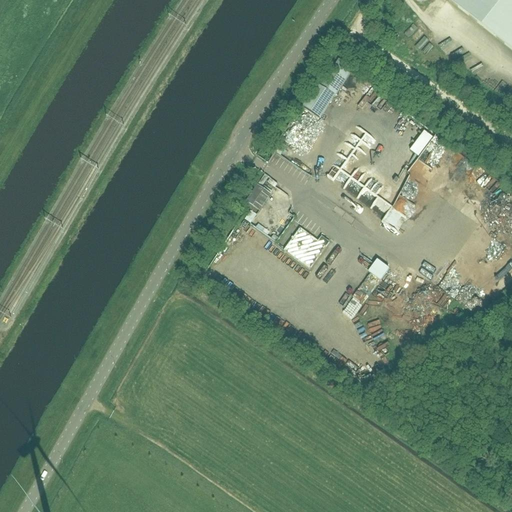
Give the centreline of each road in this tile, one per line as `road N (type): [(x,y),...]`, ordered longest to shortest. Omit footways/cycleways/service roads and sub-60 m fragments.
road 1 (tertiary): [(24,511),(243,132),(332,0)]
road 2 (unknown): [(371,0),(352,27),(511,139)]
